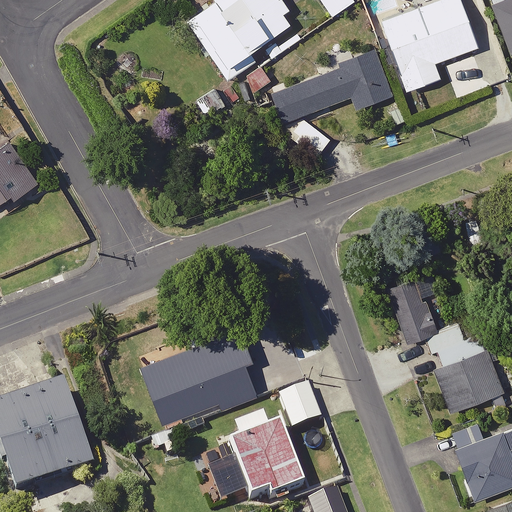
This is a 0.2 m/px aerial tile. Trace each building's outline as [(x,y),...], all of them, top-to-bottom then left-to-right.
[(292,11),(284,0),(218,0),(189,22),(233,81),(259,62),(255,55),(294,26),(286,15),(292,11)] [(323,0),(332,17),(355,4),(353,0),(323,0)] [(480,48),(462,0),(441,0),(383,22),(409,93),(443,81),(436,64),(480,48)] [(511,0),(491,0),(511,53),(511,0)] [(380,48),(273,94),(286,124),(282,131),(320,158),(332,139),(306,121),(335,109),(338,117),(396,98),(380,48)] [(0,207),(16,196),(18,199),(39,185),(12,145),(0,153),(0,207)] [(476,216),(462,222),(478,257),(492,250),(476,216)] [(436,230),(392,246),(399,267),(443,251),(436,230)] [(426,337),(432,356),(440,354),(445,367),(437,370),(452,411),(502,394),(481,333),(473,336),(467,320),(443,329),(431,296),(439,293),(432,275),(390,290),(409,343),(426,337)] [(96,469),(65,387),(0,411),(0,448),(18,497),(96,469)] [(230,443),(237,462),(209,473),(221,503),(249,492),(253,502),(271,495),(273,501),(304,488),(280,427),(271,430),(265,416),(236,427),(241,439),(230,443)] [(511,423),(455,444),(477,503),(511,490),(511,423)] [(511,511),(511,502),(490,511),(511,511)]
